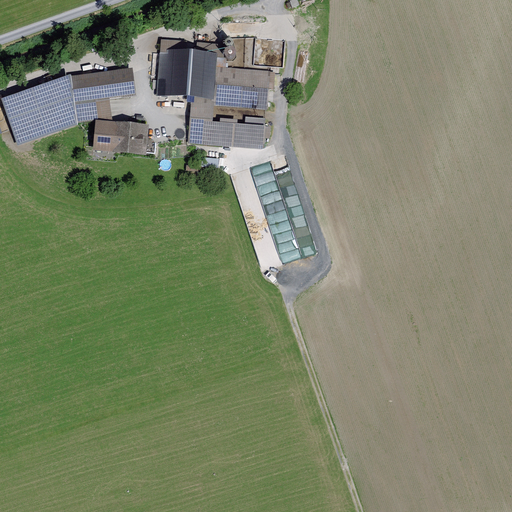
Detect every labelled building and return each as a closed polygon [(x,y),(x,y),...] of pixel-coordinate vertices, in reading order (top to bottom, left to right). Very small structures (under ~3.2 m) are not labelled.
[(219,58),(159,53),(155,99),(191,102),(187,146),(267,152),(269,128),(215,123),(217,107),(269,111),(272,75),(218,70),(219,58)] [(135,71),(74,78),(79,123),(112,121),(110,102),(137,98),(135,71)] [(74,78),(4,102),(18,149),(79,127),(79,123),(74,78)] [(151,128),(100,124),(97,153),(118,155),(149,157),(151,128)] [(299,230),(312,226),(304,205),(291,210),(299,230)]
